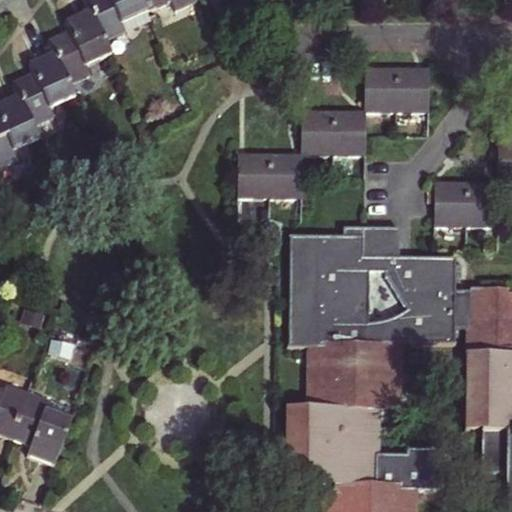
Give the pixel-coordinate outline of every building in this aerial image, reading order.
[(84,0),(90,12),(105,44),(126,34),(122,25),(147,14),(140,0),(84,0)] [(140,0),(147,14),(171,3),(175,12),(196,2),(195,0),(140,0)] [(54,53),(69,87),(90,77),(86,68),(111,56),(105,44),(90,12),(64,24),(69,35),(49,43),(54,53)] [(122,25),(126,34),(151,22),(147,14),(122,25)] [(13,84),(19,97),(33,129),(54,119),(50,108),(75,98),(69,87),(54,53),(28,65),(32,76),(13,84)] [(411,73),(397,73),(379,72),(365,72),(365,114),(428,115),(428,73),(411,73)] [(0,170),(18,161),(14,152),(39,140),(33,129),(19,97),(0,104),(0,170)] [(302,157),(334,158),(365,158),(365,114),(348,114),(319,114),(302,114),(302,157)] [(498,186),(511,185),(511,142),(498,142),(498,186)] [(302,200),(302,157),(287,157),(270,157),(253,157),(238,157),(238,199),(270,199),(302,200)] [(435,228),(498,228),(498,186),(485,186),(466,185),(449,185),(435,185),(435,228)] [(417,511),(418,511),(433,511),(434,455),(380,454),(381,412),(386,412),(386,407),(401,408),(401,369),(399,368),(399,346),(455,347),(455,332),(466,332),(511,350),(511,294),(507,294),(507,291),(483,290),(483,293),(471,292),(471,294),(457,294),(458,262),(433,261),(433,265),(401,264),(401,231),(345,231),(345,239),(291,239),(289,349),(309,349),(308,405),(323,406),(323,410),(288,409),(287,485),(338,486),(339,490),(323,490),(323,511),(417,511)] [(511,511),(511,350),(466,332),(465,429),(481,429),(480,474),(505,475),(504,495),(511,495),(511,511)] [(0,435),(10,440),(27,394),(6,386),(2,396),(0,394),(0,435)] [(55,468),(72,422),(44,411),(48,402),(27,394),(10,440),(31,448),(27,457),(55,468)]
